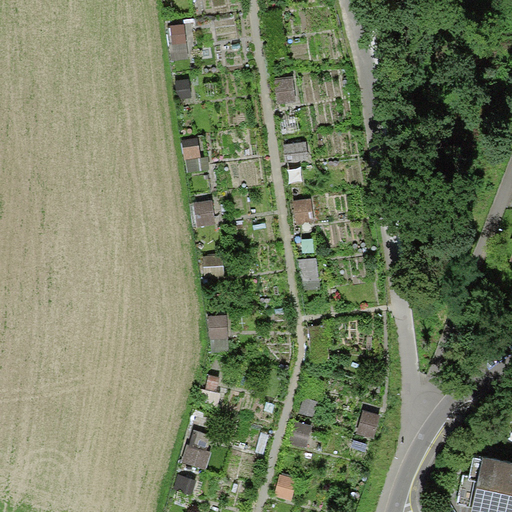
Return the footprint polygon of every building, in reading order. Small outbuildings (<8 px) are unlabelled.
[(278,9),(261,12),(265,35),(282,32),(278,9)] [(182,20),(167,23),(173,58),(188,55),(182,20)] [(291,73),(274,75),(277,100),(294,98),(291,73)] [(189,75),(174,77),(176,96),(192,94),(189,75)] [(196,134),(180,136),(186,169),(208,165),(206,153),(200,154),(196,134)] [(305,139),(282,142),(285,159),(308,156),(305,139)] [(310,195),(291,197),(294,223),(313,221),(310,195)] [(211,197),(192,200),(196,224),(214,222),(211,197)] [(222,252),(201,254),(203,276),(224,274),(222,252)] [(315,254),(298,256),(302,289),(319,287),(315,254)] [(225,313),(208,314),(211,350),(228,349),(225,313)] [(324,322),(308,325),(313,362),(329,360),(324,322)] [(220,375),(205,372),(199,401),(218,406),(221,390),(217,389),(220,375)] [(382,412),(362,407),(355,431),(376,436),(382,412)] [(312,422),(294,417),(288,441),(305,446),(312,422)] [(204,468),(210,450),(188,443),(182,461),(204,468)] [(511,511),(511,461),(473,453),(469,473),(463,472),(457,501),(494,510),(506,511),(511,511)] [(195,494),(200,479),(180,472),(175,487),(195,494)] [(297,477),(280,472),(275,493),(292,498),(297,477)]
